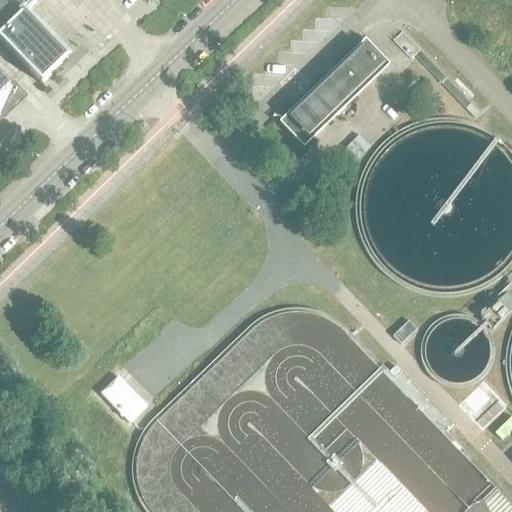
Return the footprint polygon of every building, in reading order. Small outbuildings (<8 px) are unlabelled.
[(0,0),(0,43),(40,85),(68,58),(25,13),(37,0),(0,0)] [(281,124),(304,148),(326,126),(356,96),(357,97),(388,67),(364,43),(355,52),(356,52),(314,93),(313,92),(304,101),(304,102),(281,124)] [(12,86),(0,74),(0,120),(2,119),(0,118),(13,91),(10,88),(12,86)] [(479,314),(479,315),(479,316),(479,317),(480,318),(480,319),(492,331),(511,312),(511,282),(481,312),(480,313),(479,313),(479,314)] [(400,346),(416,331),(407,322),(392,338),(400,346)] [(393,367),(384,376),(390,383),(400,374),(393,367)] [(402,373),(394,382),(446,435),(454,427),(402,373)] [(117,377),(99,394),(128,424),(146,407),(117,377)] [(473,414),(489,399),(478,387),(462,402),(473,414)]
